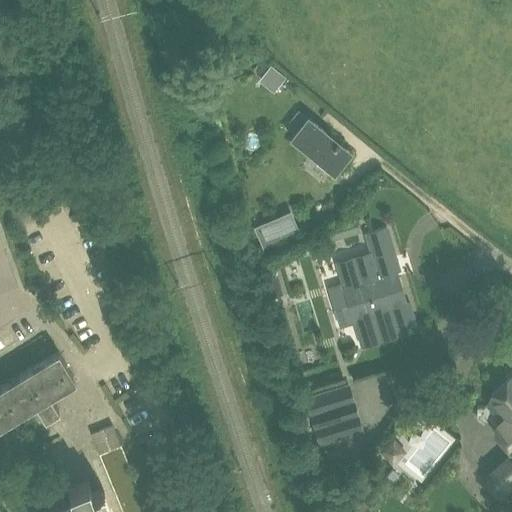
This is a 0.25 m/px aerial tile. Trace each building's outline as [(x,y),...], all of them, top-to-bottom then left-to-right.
[(295,87),(269,66),(259,78),(285,99),(295,87)] [(334,172),(351,152),(307,116),(306,117),(298,110),(289,121),(297,128),(290,136),(334,172)] [(290,210),(254,226),(262,247),(299,232),(290,210)] [(360,233),(355,217),(330,225),(334,240),(360,233)] [(370,251),(334,261),(360,348),(418,330),(410,301),(404,303),(392,264),(396,263),(386,227),(365,233),(370,251)] [(107,511),(98,489),(92,492),(88,481),(68,489),(72,500),(42,511),(0,511),(0,420),(33,400),(44,418),(58,410),(47,392),(73,377),(58,351),(0,386),(0,511),(107,511)] [(511,373),(484,405),(495,418),(493,432),(508,449),(510,449),(511,448),(511,373)] [(349,382),(304,396),(319,444),(364,430),(349,382)] [(147,511),(120,445),(112,424),(97,430),(94,423),(87,426),(122,511),(147,511)] [(379,451),(391,463),(392,464),(392,463),(404,453),(405,452),(405,451),(393,438),(392,438),(391,438),(391,439),(379,451)] [(511,459),(484,484),(500,502),(511,491),(511,459)]
